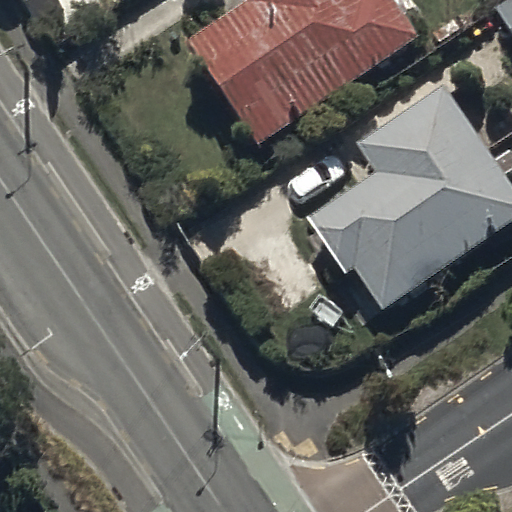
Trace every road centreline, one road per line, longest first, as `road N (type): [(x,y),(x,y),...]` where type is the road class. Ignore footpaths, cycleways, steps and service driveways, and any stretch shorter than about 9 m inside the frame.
road 1 (tertiary): [(222,511),(0,181)]
road 2 (residential): [(366,511),(511,415)]
